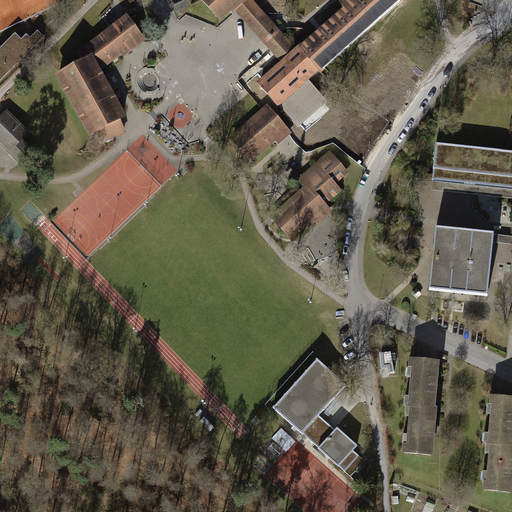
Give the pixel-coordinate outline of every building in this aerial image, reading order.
[(234,9),(244,0),(198,0),(219,23),(234,9)] [(297,50),(251,0),(244,0),(234,9),(282,63),(297,50)] [(344,10),(297,50),(317,73),(402,1),(400,0),(345,0),(339,5),(344,10)] [(129,14),(78,53),(83,60),(91,56),(99,71),(145,36),(129,14)] [(0,82),(44,37),(37,31),(30,38),(26,34),(19,41),(16,38),(3,52),(0,48),(0,82)] [(317,73),(297,50),(282,63),(259,84),(279,107),(317,73)] [(55,76),(89,138),(97,134),(101,143),(125,130),(121,121),(125,118),(99,71),(91,56),(83,60),(55,76)] [(159,65),(135,67),(137,98),(162,96),(159,65)] [(268,110),(230,142),(250,164),(287,132),(268,110)] [(0,118),(0,149),(19,168),(31,155),(21,145),(28,137),(5,114),(0,118)] [(511,152),(436,145),(433,180),(511,186),(511,152)] [(331,152),(318,164),(337,185),(350,173),(331,152)] [(300,181),(307,189),(324,207),(342,190),(337,185),(318,164),(300,181)] [(511,186),(433,180),(432,191),(511,198),(511,236),(494,235),(493,243),(511,244),(511,293),(511,302),(511,186)] [(307,189),(273,220),(295,243),(329,212),(324,207),(307,189)] [(429,290),(488,296),(493,243),(494,235),(436,229),(429,290)] [(317,360),(274,408),(350,476),(365,460),(353,449),(357,445),(338,428),(335,430),(319,415),(346,385),(317,360)] [(439,365),(408,362),(407,380),(410,381),(408,400),(405,399),(404,409),(406,409),(434,412),(439,365)] [(511,400),(488,398),(486,417),(489,417),(488,436),(484,436),(484,445),(485,445),(511,447),(511,400)] [(434,412),(406,409),(405,419),(408,420),(406,437),(403,437),(401,456),(432,459),(436,412),(434,412)] [(288,451),(297,441),(283,428),(273,438),(288,451)] [(511,447),(485,445),(484,456),(488,456),(486,474),(483,473),(481,492),(511,495),(511,488),(511,447)]
